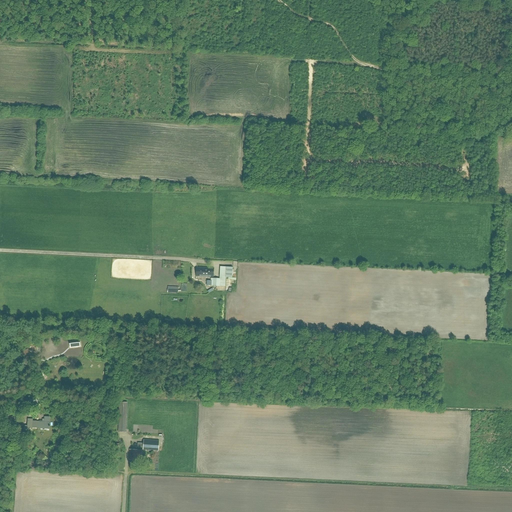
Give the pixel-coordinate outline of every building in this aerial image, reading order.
[(213,277),(213,268),(196,267),(196,276),(213,277)] [(225,287),(226,269),(220,268),(219,279),(211,278),(211,286),(225,287)] [(126,432),(127,402),(119,402),(118,432),(126,432)] [(50,427),(50,426),(49,426),(50,417),(44,417),(44,421),(40,421),(39,422),(32,421),(32,419),(28,419),(28,426),(25,426),(24,429),(27,429),(28,428),(32,428),(49,428),(49,427),(50,427)] [(144,439),(143,450),(158,451),(159,441),(144,439)] [(129,449),(129,460),(137,460),(137,458),(141,458),(142,450),(129,449)]
